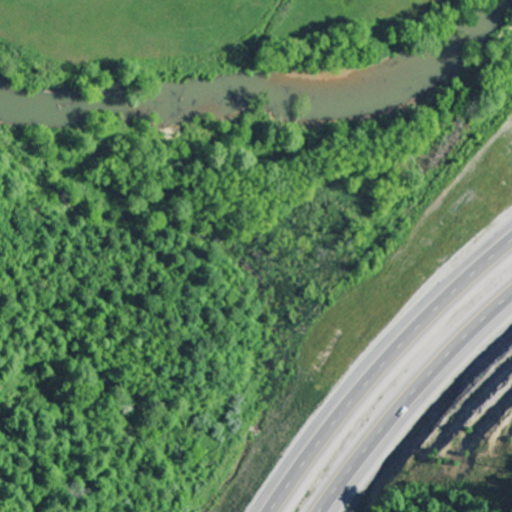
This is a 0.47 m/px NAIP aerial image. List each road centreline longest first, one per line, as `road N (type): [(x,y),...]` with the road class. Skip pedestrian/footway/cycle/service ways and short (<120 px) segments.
road 1 (motorway): [(511,232),(349,397),(274,511)]
road 2 (motorway): [(324,511),(511,297)]
